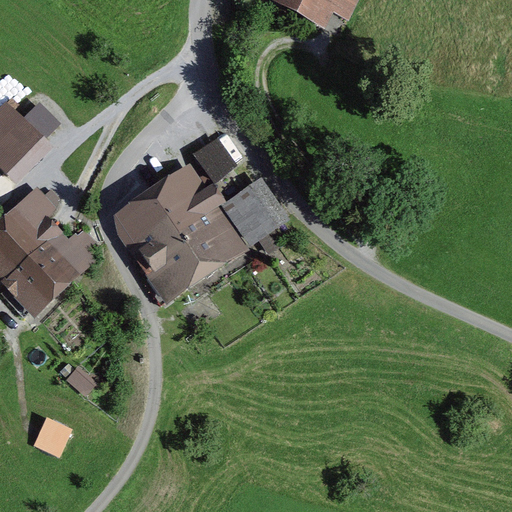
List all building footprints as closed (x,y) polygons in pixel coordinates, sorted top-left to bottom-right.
[(279,0),(321,21),(328,7),(348,18),(357,0),(279,0)] [(0,168),(8,177),(43,141),(9,108),(0,116),(0,168)] [(197,157),(216,182),(233,167),(217,144),(197,157)] [(232,250),(207,213),(219,205),(210,192),(198,200),(185,181),(124,222),(159,275),(145,284),(161,307),(175,298),(171,292),(232,250)] [(269,254),(287,242),(252,193),(228,210),(251,242),(258,237),(269,254)] [(1,294),(24,318),(98,247),(85,232),(69,248),(44,223),(53,214),(37,197),(0,231),(0,266),(15,282),(1,294)] [(61,452),(70,433),(47,422),(38,441),(61,452)]
